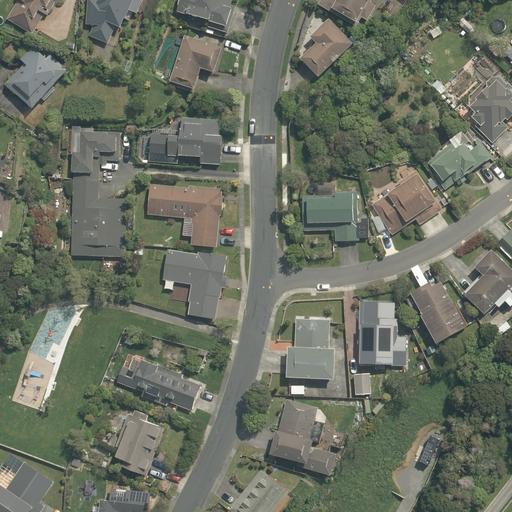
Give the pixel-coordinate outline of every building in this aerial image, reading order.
[(16,0),(5,24),(37,40),(55,4),(62,7),(65,0),(16,0)] [(118,29),(127,33),(138,13),(146,18),(155,0),(91,0),(86,9),(92,37),(110,47),(118,29)] [(232,31),(242,0),(179,0),(174,12),(232,31)] [(325,0),(321,7),(338,16),(339,14),(364,28),(379,0),(325,0)] [(363,51),(334,19),(315,36),(325,48),(309,63),(328,83),(363,51)] [(171,83),(201,93),(208,71),(220,75),(228,51),(186,37),(171,83)] [(39,114),(74,73),(53,56),(50,60),(33,46),(22,60),(27,64),(7,87),(39,114)] [(511,89),(505,82),(472,111),(479,118),(472,124),(492,147),(511,129),(511,89)] [(147,166),(221,170),(223,138),(224,122),(181,120),(180,134),(149,132),(147,166)] [(69,177),(99,179),(100,156),(120,156),(121,134),(81,133),(80,156),(70,155),(69,177)] [(477,134),(431,165),(449,193),(495,162),(477,134)] [(429,174),(374,208),(395,240),(449,206),(429,174)] [(72,215),(59,214),(58,235),(72,236),(71,259),(131,261),(134,198),(101,197),(101,183),(64,181),(63,196),(73,196),(72,215)] [(195,248),(221,250),(223,217),(230,217),(231,192),(153,187),(151,220),(187,222),(186,237),(195,238),(195,248)] [(0,247),(4,248),(12,193),(0,191),(0,247)] [(304,197),(304,233),(335,233),(335,245),(367,245),(367,197),(304,197)] [(511,267),(511,231),(509,226),(492,237),(511,267)] [(459,290),(476,309),(488,298),(494,305),(501,299),(507,305),(511,300),(511,273),(485,244),(469,259),(479,271),(459,290)] [(223,288),(232,290),(233,280),(229,279),(232,259),(168,251),(162,293),(177,295),(178,285),(194,287),(190,319),(218,323),(223,288)] [(463,322),(435,273),(404,291),(431,340),(463,322)] [(356,294),(356,361),(389,362),(389,365),(404,366),(404,332),(393,332),(394,294),(356,294)] [(331,316),(293,314),(292,343),(284,342),(283,376),(328,377),(331,316)] [(196,416),(208,386),(177,374),(180,365),(166,359),(162,370),(144,363),(140,373),(124,366),(117,385),(196,416)] [(306,383),(285,382),(284,394),(305,395),(306,383)] [(302,467),(329,473),(333,451),(309,446),(316,413),(271,404),(261,453),(303,462),(302,467)] [(171,430),(129,412),(108,462),(150,480),(171,430)] [(55,483),(26,464),(8,492),(0,486),(0,511),(41,511),(44,508),(41,506),(55,483)] [(262,466),(223,507),(228,511),(281,511),(295,497),(262,466)] [(94,511),(133,511),(135,500),(96,497),(94,511)]
